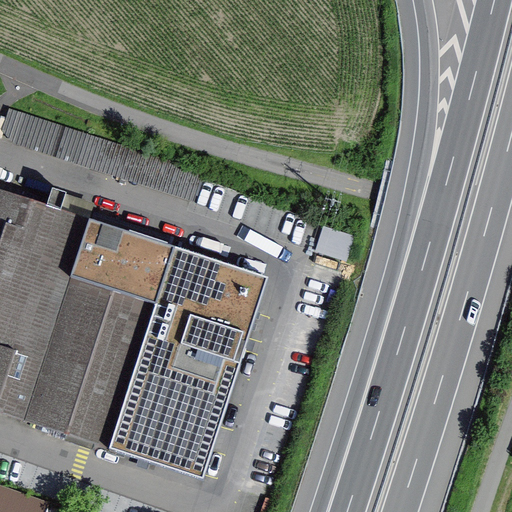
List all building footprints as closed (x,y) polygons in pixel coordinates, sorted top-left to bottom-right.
[(88,220),(0,192),(0,412),(23,420),(88,220)] [(173,248),(88,220),(23,420),(109,448),(173,248)] [(350,260),(355,235),(325,229),(320,253),(350,260)] [(268,279),(173,248),(109,448),(204,479),(268,279)] [(0,511),(48,511),(52,499),(0,484),(0,511)]
